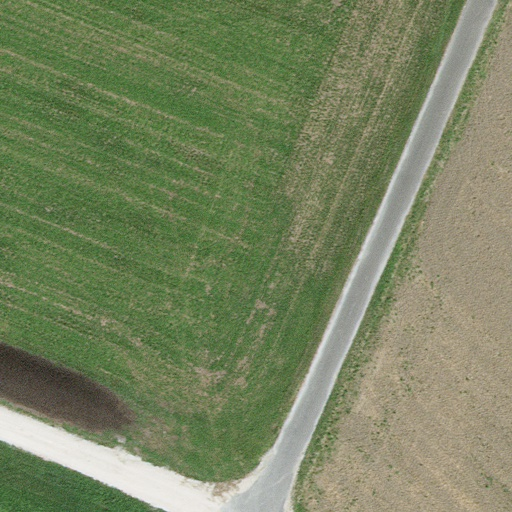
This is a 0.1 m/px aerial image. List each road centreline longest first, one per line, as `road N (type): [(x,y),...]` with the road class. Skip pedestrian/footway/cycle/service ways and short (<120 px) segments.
road 1 (track): [(471,0),(247,511)]
road 2 (track): [(0,438),(183,511)]
